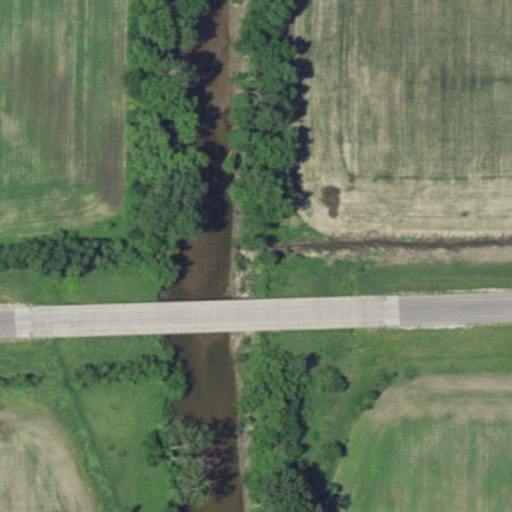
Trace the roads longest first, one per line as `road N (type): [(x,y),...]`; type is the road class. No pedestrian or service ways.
road 1 (primary): [(384,310),(24,322)]
road 2 (primary): [(511,306),(384,310)]
